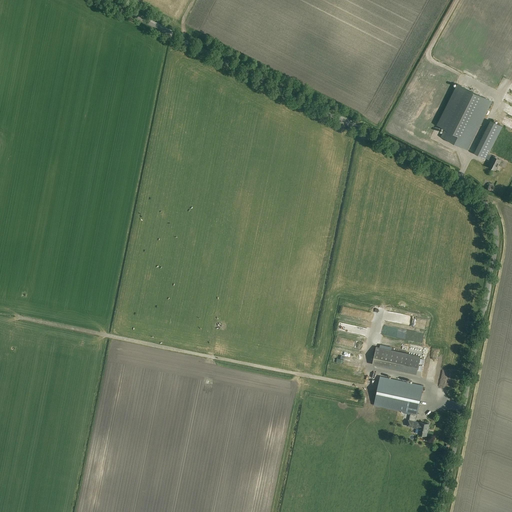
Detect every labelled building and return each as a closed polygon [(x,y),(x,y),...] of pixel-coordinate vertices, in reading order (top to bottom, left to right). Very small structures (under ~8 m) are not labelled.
[(494,101),(480,94),(460,84),(439,124),(447,128),(442,137),(459,145),(469,150),(469,149),(477,133),(478,133),(485,118),(486,117),(494,101)] [(402,111),(410,104),(408,101),(405,103),(404,102),(399,107),(402,111)] [(428,132),(428,141),(441,140),(441,129),(433,129),(433,132),(428,132)] [(488,154),(486,158),(492,160),(488,166),(495,170),(501,159),(494,156),(493,157),(488,154)] [(357,344),(337,341),(336,346),(356,350),(357,344)] [(417,374),(420,356),(376,347),(372,365),(417,374)] [(337,358),(357,363),(358,359),(338,354),(337,358)] [(374,405),(397,410),(410,413),(417,414),(418,414),(424,386),(380,376),(381,372),(334,362),(326,396),(374,406),(374,405)] [(415,421),(417,414),(410,413),(407,426),(419,429),(418,434),(427,436),(429,424),(420,422),(415,421)]
